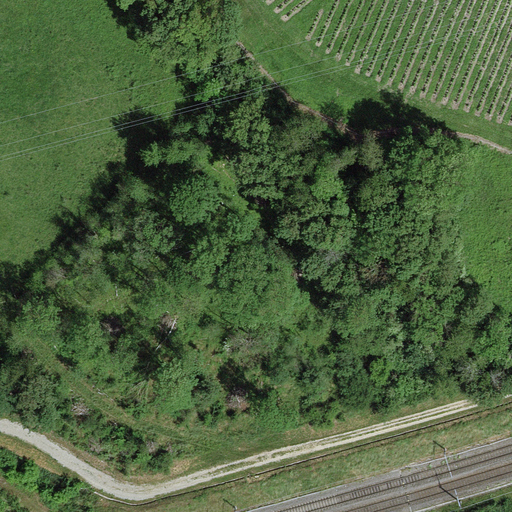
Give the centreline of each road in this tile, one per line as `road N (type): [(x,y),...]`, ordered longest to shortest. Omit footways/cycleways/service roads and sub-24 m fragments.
road 1 (track): [(0,426),(132,494),(511,392)]
road 2 (track): [(283,452),(235,450),(131,419),(69,375),(0,302)]
